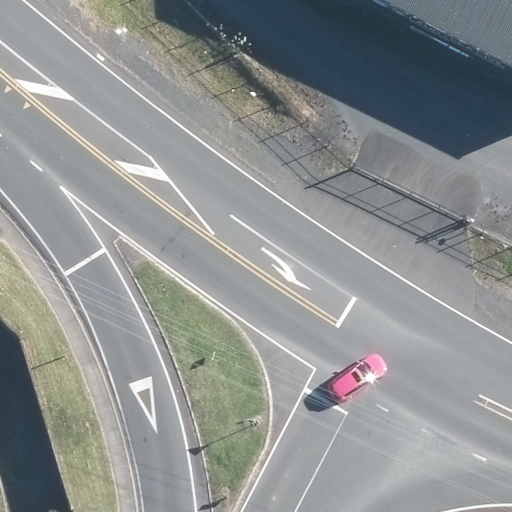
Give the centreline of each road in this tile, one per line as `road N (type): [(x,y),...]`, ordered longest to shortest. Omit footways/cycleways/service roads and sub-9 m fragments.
road 1 (secondary): [(381,351),(224,256),(0,67)]
road 2 (unclassified): [(175,511),(156,414),(124,331),(0,96)]
road 3 (unclassified): [(298,511),(381,351)]
road 4 (secondary): [(511,411),(381,351)]
